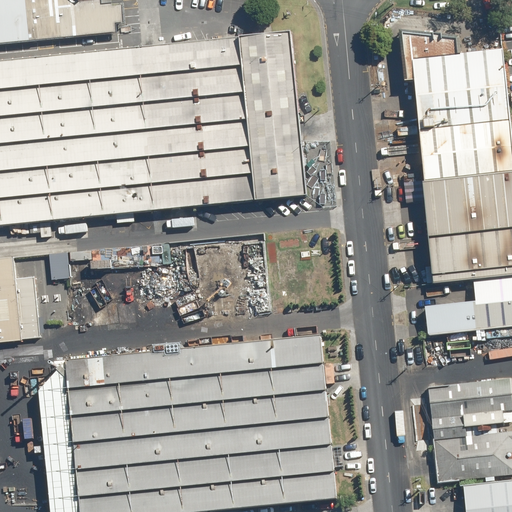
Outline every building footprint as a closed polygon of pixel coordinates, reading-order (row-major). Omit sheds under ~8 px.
[(0,0),(0,44),(116,32),(112,0),(83,0),(72,1),(71,0),(0,0)] [(511,327),(511,151),(501,51),(459,55),(458,38),(399,31),(406,82),(416,80),(435,285),(473,281),(476,302),(426,307),(429,336),(511,327)] [(0,231),(311,200),(295,33),(0,62),(0,231)] [(283,311),(274,233),(264,234),(273,312),(283,311)] [(169,245),(76,253),(77,264),(84,263),(85,273),(171,265),(169,245)] [(200,249),(201,260),(218,259),(218,266),(249,264),(247,245),(200,249)] [(307,248),(280,251),(286,299),(312,296),(307,248)] [(69,252),(51,254),(53,280),(71,279),(69,252)] [(199,280),(199,258),(190,258),(190,280),(199,280)] [(14,259),(0,260),(0,342),(41,339),(35,279),(16,281),(14,259)] [(103,321),(103,330),(143,330),(143,321),(103,321)] [(399,328),(400,336),(417,334),(416,326),(399,328)] [(53,511),(221,511),(338,500),(321,337),(69,362),(41,393),(53,511)] [(511,379),(430,387),(439,483),(511,475),(511,432),(498,434),(497,424),(511,422),(511,379)] [(511,511),(511,481),(465,487),(467,511),(511,511)]
